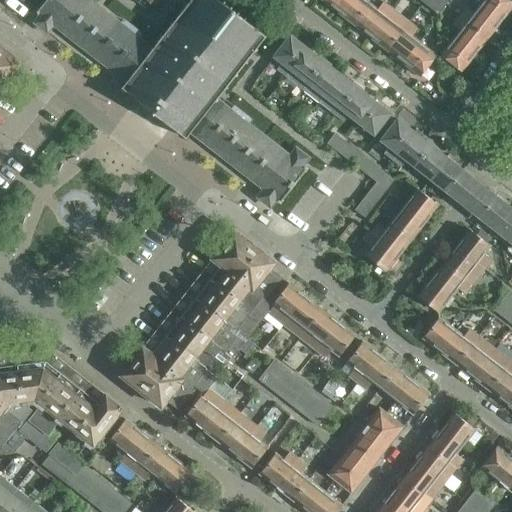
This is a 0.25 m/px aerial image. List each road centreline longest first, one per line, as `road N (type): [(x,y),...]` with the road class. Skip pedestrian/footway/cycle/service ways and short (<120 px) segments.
road 1 (residential): [(450,128),(284,0)]
road 2 (residential): [(239,486),(102,376),(92,353)]
road 3 (residential): [(92,353),(215,198)]
road 4 (residential): [(370,320),(215,198)]
road 5 (residential): [(351,511),(449,383)]
road 6 (residential): [(0,146),(53,73),(0,30)]
road 7 (residential): [(370,320),(460,202)]
